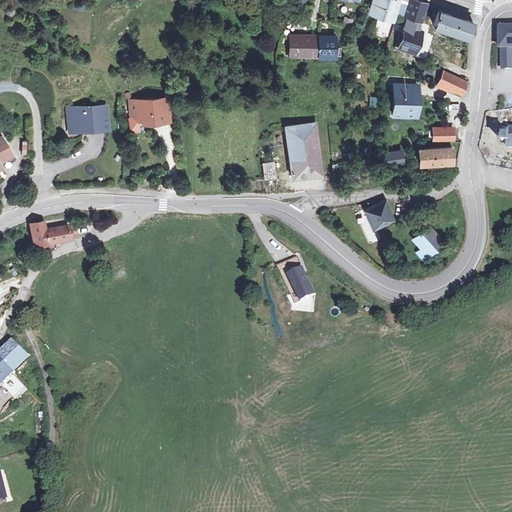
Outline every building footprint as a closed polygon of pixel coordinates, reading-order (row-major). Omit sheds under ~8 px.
[(396,0),(375,0),(371,10),(391,18),(396,0)] [(408,0),(397,0),(394,11),(403,14),(408,0)] [(429,3),(421,0),(409,0),(404,15),(409,16),(422,21),(423,21),(429,3)] [(467,21),(459,18),(460,16),(452,13),(451,16),(440,12),(435,26),(461,36),(469,39),(474,24),(470,22),(467,21)] [(409,16),(405,25),(399,45),(416,51),(422,31),(419,30),(422,21),(409,16)] [(313,31),(284,31),(284,50),(313,50),(313,31)] [(330,31),(313,31),(313,50),(330,50),(330,31)] [(441,70),(437,79),(435,83),(459,94),(465,81),(441,70)] [(418,84),(396,83),(396,115),(418,115),(418,84)] [(168,96),(130,99),(131,113),(133,114),(140,119),(141,119),(152,118),(153,121),(170,119),(168,96)] [(104,110),(69,110),(69,129),(80,129),(80,133),(93,133),(104,133),(104,110)] [(140,119),(133,114),(129,119),(129,125),(136,130),(142,130),(141,119),(140,119)] [(316,122),(300,124),(303,138),(319,135),(316,122)] [(324,174),(320,146),(319,135),(303,138),(300,124),(286,126),(293,179),(309,176),(324,174)] [(452,129),(433,130),(434,138),(453,137),(452,129)] [(1,139),(0,139),(0,163),(0,164),(13,156),(1,139)] [(453,147),(420,151),(422,165),(455,162),(453,147)] [(404,151),(379,154),(380,167),(406,164),(404,151)] [(273,161),(261,162),(262,177),(276,176),(273,161)] [(384,202),(366,209),(374,227),(392,219),(384,202)] [(42,225),(29,228),(32,246),(77,237),(73,219),(63,220),(42,223),(42,225)] [(427,225),(413,239),(420,246),(415,251),(423,259),(443,241),(427,225)] [(295,304),(302,301),(290,275),(303,269),(297,256),(277,266),(295,304)] [(290,275),(302,301),(315,294),(303,269),(290,275)] [(33,359),(16,343),(0,359),(0,360),(15,376),(33,359)] [(0,360),(0,389),(1,390),(15,376),(0,360)]
